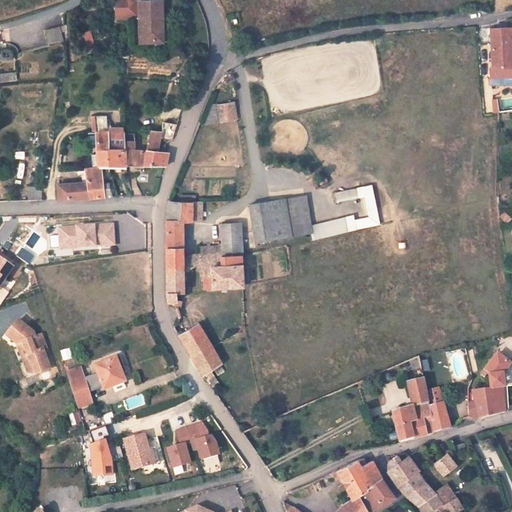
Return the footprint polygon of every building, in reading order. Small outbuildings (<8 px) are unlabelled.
[(141,0),(119,0),(119,11),(132,11),(132,19),(144,19),(144,41),(166,40),(165,1),(142,1),(141,0)] [(61,26),(44,29),(47,44),(63,41),(61,26)] [(502,56),(499,28),(481,30),(484,70),(506,69),(505,57),(502,56)] [(80,35),(83,46),(94,42),(91,32),(80,35)] [(0,73),(0,82),(17,81),(16,72),(0,73)] [(218,126),(233,125),(232,109),(217,109),(218,126)] [(93,135),(95,135),(109,134),(109,117),(94,117),(93,135)] [(129,165),(127,141),(126,133),(109,134),(113,165),(129,165)] [(146,165),(166,166),(170,152),(158,152),(159,143),(173,143),(175,134),(149,133),(146,152),(146,165)] [(105,165),(113,165),(109,134),(95,135),(96,148),(98,168),(105,168),(105,165)] [(146,165),(146,152),(138,151),(137,140),(127,141),(129,165),(146,165)] [(23,178),(25,164),(18,163),(16,178),(23,178)] [(107,199),(106,184),(105,168),(98,168),(88,168),(89,184),(69,184),(70,200),(107,199)] [(29,172),(29,183),(37,183),(38,173),(29,172)] [(42,199),(41,187),(27,188),(28,200),(42,199)] [(170,203),(168,274),(184,276),(187,228),(192,228),(194,205),(170,203)] [(288,246),(285,208),(250,211),(254,250),(288,246)] [(505,212),(499,216),(505,224),(511,220),(505,212)] [(73,255),(73,251),(115,248),(113,221),(56,225),(57,240),(47,241),(48,257),(73,255)] [(220,271),(220,262),(242,260),(240,229),(215,229),(215,245),(197,253),(198,272),(220,271)] [(0,286),(15,265),(0,254),(0,286)] [(245,290),(242,260),(220,262),(220,271),(198,272),(201,293),(245,290)] [(183,296),(184,276),(168,274),(167,305),(176,306),(176,296),(183,296)] [(36,330),(21,318),(8,333),(20,343),(23,342),(24,346),(22,347),(27,361),(34,358),(39,372),(53,367),(46,348),(49,346),(44,333),(38,335),(36,330)] [(199,326),(180,337),(204,380),(223,368),(213,351),(199,326)] [(488,377),(491,390),(504,386),(501,373),(507,362),(494,353),(482,372),(488,377)] [(129,372),(123,356),(98,366),(107,390),(127,382),(124,374),(129,372)] [(34,358),(27,361),(30,370),(39,372),(34,358)] [(430,368),(427,358),(422,359),(424,370),(430,368)] [(89,382),(74,386),(82,412),(97,406),(89,382)] [(363,388),(360,382),(355,384),(357,390),(363,388)] [(436,431),(429,403),(424,382),(405,387),(410,407),(393,413),(400,441),(436,431)] [(511,411),(511,398),(509,385),(504,386),(491,390),(473,394),(480,420),(511,411)] [(429,403),(436,431),(447,429),(440,401),(429,403)] [(78,411),(68,413),(71,425),(81,423),(78,411)] [(86,424),(88,432),(106,425),(103,417),(86,424)] [(196,423),(173,429),(176,443),(165,446),(172,474),(183,472),(182,465),(191,463),(185,442),(193,440),(198,460),(219,455),(213,433),(200,436),(196,423)] [(126,440),(134,470),(156,464),(147,434),(126,440)] [(104,465),(111,465),(108,438),(87,440),(92,477),(105,475),(104,465)] [(426,480),(410,457),(401,463),(397,458),(385,466),(407,493),(426,480)] [(367,459),(358,462),(338,471),(351,508),(344,511),(367,511),(358,500),(382,482),(373,461),(369,463),(367,459)] [(443,479),(455,473),(448,459),(435,466),(443,479)] [(418,507),(435,494),(426,480),(407,493),(418,507)] [(367,511),(378,511),(395,500),(382,482),(358,500),(367,511)] [(435,494),(443,504),(448,511),(457,511),(460,511),(444,488),(435,494)] [(421,511),(431,511),(443,504),(435,494),(418,507),(421,511)] [(243,497),(243,511),(259,511),(260,497),(243,497)]
